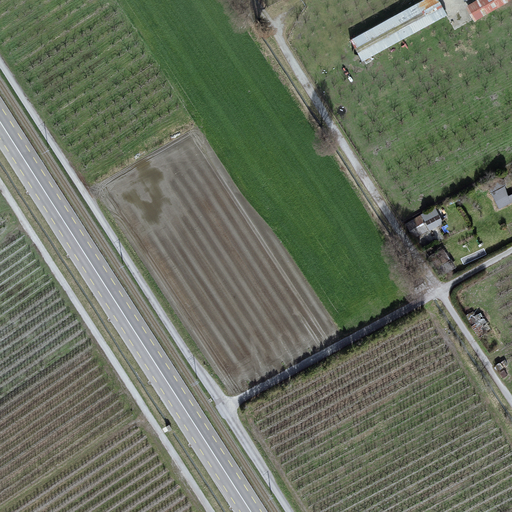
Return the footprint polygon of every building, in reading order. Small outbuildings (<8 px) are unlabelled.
[(436,0),(424,0),(354,38),(365,58),(445,15),(436,0)] [(511,0),(477,0),(467,6),(475,22),(511,1),(511,0)] [(511,194),(508,196),(501,181),(489,187),(500,208),(511,201),(511,194)] [(427,229),(421,217),(407,225),(413,237),(427,229)] [(454,267),(443,250),(432,257),(443,274),(454,267)] [(426,287),(421,278),(411,284),(416,293),(426,287)] [(478,336),(489,329),(480,314),(475,317),(473,313),(467,316),(478,336)] [(507,364),(505,360),(496,366),(499,370),(507,364)]
